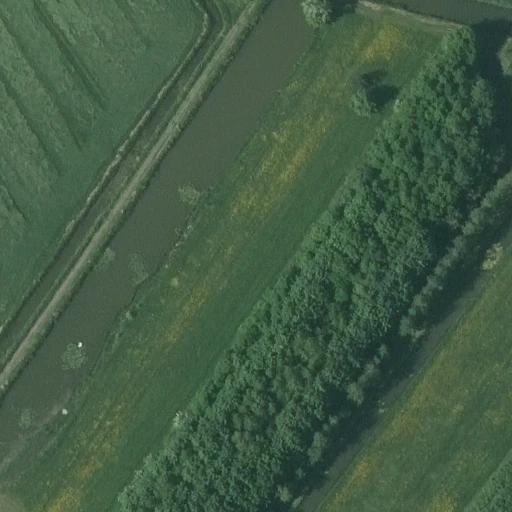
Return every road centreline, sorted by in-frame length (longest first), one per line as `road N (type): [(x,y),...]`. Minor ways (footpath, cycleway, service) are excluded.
road 1 (track): [(337,0),(323,71),(0,509)]
road 2 (track): [(0,380),(254,0)]
